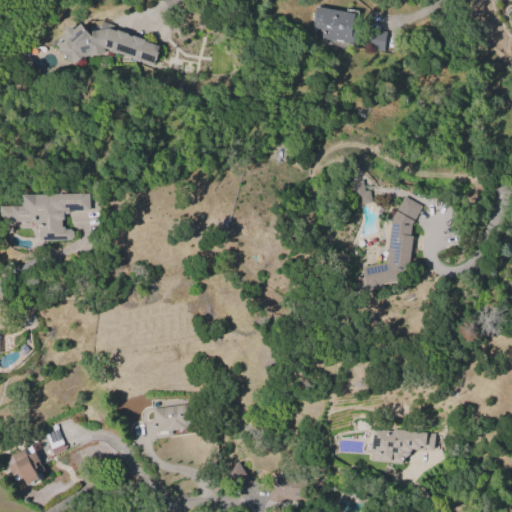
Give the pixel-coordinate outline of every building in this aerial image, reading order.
[(356,45),(320,39),(322,30),(311,28),(315,6),(357,14),(353,36),(358,37),(356,45)] [(102,22),(113,26),(112,30),(117,32),(117,30),(128,34),(127,35),(133,37),(133,36),(145,41),(159,47),(157,52),(158,53),(155,60),(154,60),(152,65),(140,60),(139,62),(131,59),(129,58),(117,53),(117,54),(108,51),(108,50),(104,48),(105,52),(83,57),(73,64),(72,62),(69,64),(57,49),(58,48),(54,44),(58,41),(56,39),(64,33),(65,29),(68,26),(72,27),(74,29),(81,24),(88,32),(99,30),(102,22)] [(364,49),(367,29),(385,32),(383,51),(364,49)] [(353,205),(349,182),(361,180),(363,191),(369,190),(371,202),(353,205)] [(24,195),(89,194),(89,210),(69,211),(69,213),(64,213),(64,219),(61,219),(61,227),(64,227),(64,229),(70,229),(74,232),(73,236),(70,240),(40,241),(40,226),(36,226),(36,221),(13,222),(13,220),(2,220),(2,207),(24,206),(24,195)] [(391,218),(404,195),(421,206),(411,223),(409,236),(412,236),(407,279),(380,283),(381,288),(365,290),(365,287),(361,288),(359,276),(363,276),(361,266),(386,262),(391,218)] [(36,322),(23,328),(20,320),(32,314),(36,322)] [(187,428),(170,430),(171,434),(152,437),(149,418),(152,417),(151,408),(188,403),(191,422),(186,423),(187,428)] [(55,424),(66,449),(53,455),(44,435),(52,431),(50,426),(55,424)] [(370,461),(370,453),(368,453),(369,443),(372,443),(373,430),(392,431),(392,429),(403,430),(403,431),(433,434),(432,450),(424,450),(424,451),(411,450),(410,452),(409,452),(410,453),(404,458),(402,458),(401,464),(370,461)] [(39,478),(28,485),(22,475),(19,477),(17,472),(14,474),(4,459),(23,448),(27,455),(34,451),(39,460),(35,463),(38,467),(34,469),(39,478)] [(222,471),(237,462),(243,472),(228,481),(222,471)] [(276,474),(307,479),(304,500),(302,499),(301,502),(283,498),(282,504),(266,502),(269,483),(275,484),(276,474)]
